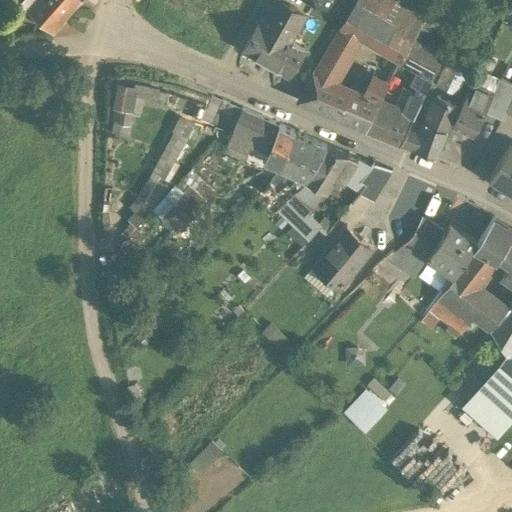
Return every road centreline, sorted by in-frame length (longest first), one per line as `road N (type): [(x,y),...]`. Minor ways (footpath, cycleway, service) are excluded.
road 1 (track): [(86,52),(88,233),(104,361),(145,511)]
road 2 (residential): [(511,214),(155,55),(110,49)]
